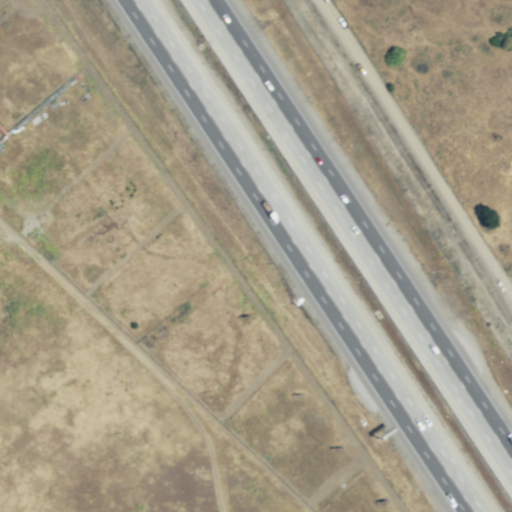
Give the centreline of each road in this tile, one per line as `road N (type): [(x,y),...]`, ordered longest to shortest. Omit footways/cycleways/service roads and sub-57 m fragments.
road 1 (motorway): [(132,0),(472,511)]
road 2 (motorway): [(511,461),(205,0)]
road 3 (residential): [(312,0),(511,305)]
